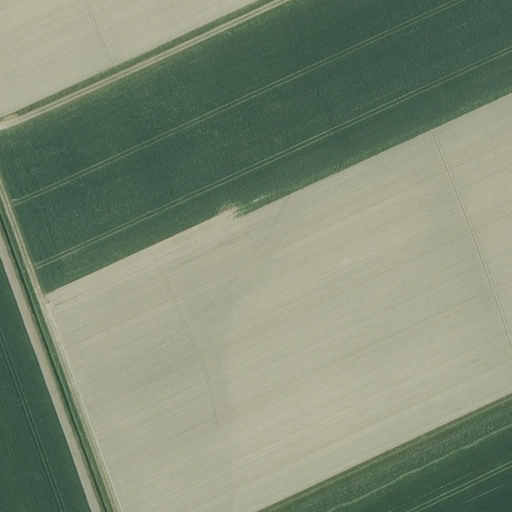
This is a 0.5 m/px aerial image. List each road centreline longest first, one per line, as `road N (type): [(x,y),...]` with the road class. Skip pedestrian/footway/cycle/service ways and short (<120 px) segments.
road 1 (track): [(0,190),(115,511)]
road 2 (track): [(0,127),(277,0)]
